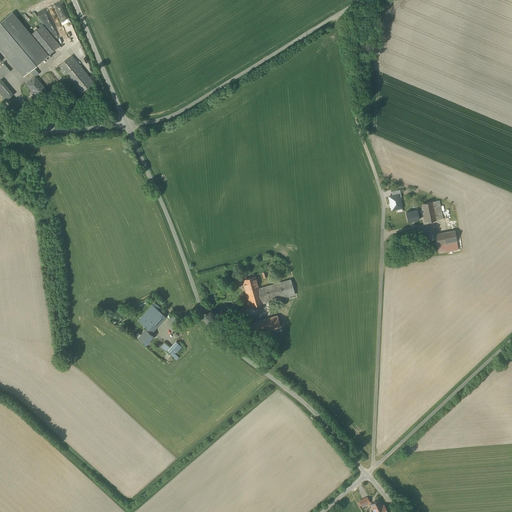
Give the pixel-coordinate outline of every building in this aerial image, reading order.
[(34,75),(35,77),(39,74),(34,67),(58,45),(42,25),(30,35),(10,12),(0,20),(0,50),(23,77),(30,70),(34,76),(34,75)] [(92,82),(69,56),(56,68),(79,93),(92,82)] [(0,68),(0,78),(1,80),(11,71),(5,64),(0,68)] [(34,75),(34,76),(24,84),(37,99),(47,91),(35,77),(34,75)] [(14,95),(1,80),(0,79),(0,92),(7,101),(3,104),(16,119),(24,113),(10,98),(14,95)] [(388,193),(393,213),(403,210),(398,190),(388,193)] [(439,201),(419,205),(420,210),(421,215),(423,223),(442,220),(439,201)] [(404,213),(406,224),(418,222),(417,216),(421,215),(420,210),(404,213)] [(454,231),(435,235),(438,255),(458,251),(454,231)] [(244,293),(259,289),(256,277),(241,281),(244,293)] [(259,289),(244,293),(248,308),(294,295),(290,280),(259,289)] [(139,321),(147,328),(152,332),(166,317),(159,312),(161,309),(154,304),(139,321)] [(280,329),(276,317),(245,326),(248,338),(280,329)] [(150,334),(152,332),(147,328),(138,339),(146,345),(153,337),(150,334)] [(180,348),(174,342),(168,348),(165,351),(175,361),(179,357),(175,354),(180,348)] [(168,348),(163,344),(159,349),(164,353),(165,351),(168,348)] [(367,497),(359,501),(362,507),(370,503),(367,497)] [(379,501),(371,505),(374,511),(387,511),(384,505),(382,506),(379,501)]
